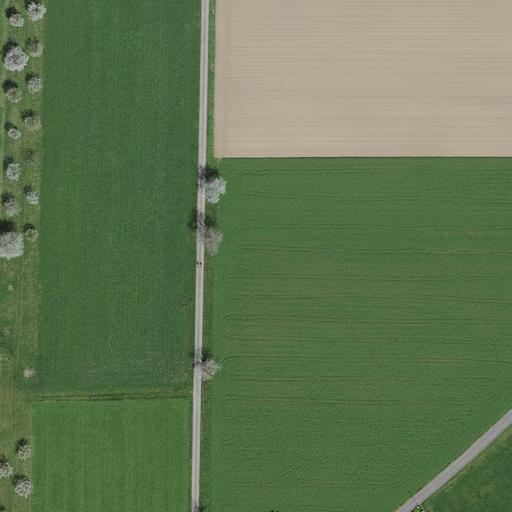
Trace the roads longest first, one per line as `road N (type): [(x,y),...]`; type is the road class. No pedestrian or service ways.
road 1 (unclassified): [(205,0),(195,511)]
road 2 (unclassified): [(402,511),(511,415)]
